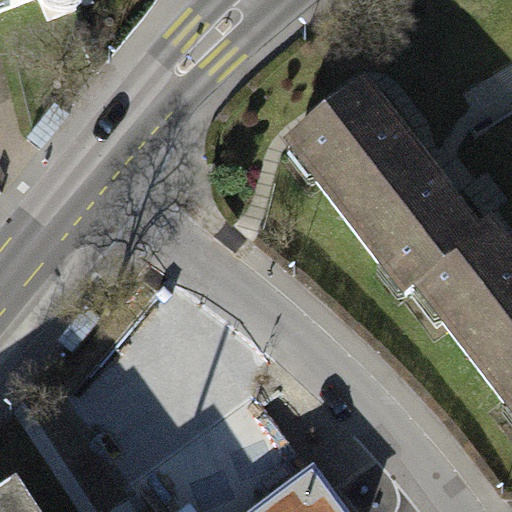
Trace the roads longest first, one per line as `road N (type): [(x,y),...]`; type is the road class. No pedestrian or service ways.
road 1 (residential): [(88,166),(306,349),(451,511)]
road 2 (tertiary): [(88,166),(250,0)]
road 3 (tertiary): [(0,280),(88,166)]
